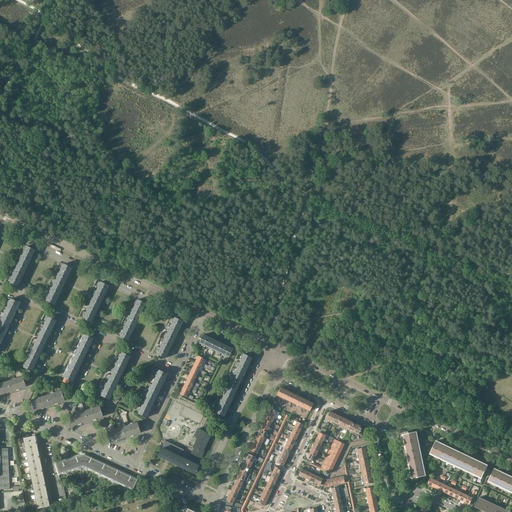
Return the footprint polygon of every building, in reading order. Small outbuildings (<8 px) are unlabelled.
[(35,251),(26,246),(26,247),(26,248),(25,247),(24,248),(25,249),(23,254),(31,258),(34,251),(35,251)] [(22,257),(17,266),(16,265),(16,266),(17,266),(16,268),(24,272),(31,258),(23,254),(22,256),(21,255),(21,256),(22,257)] [(72,268),(63,264),(63,265),(63,266),(62,265),(61,266),(62,267),(60,272),(68,276),(71,269),(72,269),(72,268)] [(16,268),(15,270),(14,270),(14,271),(15,271),(10,280),(9,280),(10,281),(9,283),(17,287),(24,272),(16,268)] [(61,290),(65,282),(68,276),(60,272),(59,274),(58,273),(58,274),(59,275),(54,283),(53,283),(53,284),(54,284),(53,286),(61,290)] [(99,284),(97,290),(105,294),(108,286),(109,287),(109,286),(100,282),(100,283),(100,284),(99,283),(98,284),(99,284)] [(53,286),(52,288),(51,288),(51,289),(52,289),(47,298),(46,297),(46,298),(47,299),(46,301),(54,305),(61,290),(53,286)] [(98,308),(103,297),(105,294),(97,290),(96,292),(95,291),(95,292),(96,292),(91,301),(90,301),(90,302),(91,302),(90,304),(98,308)] [(19,303),(11,299),(10,301),(9,301),(8,301),(9,302),(5,311),(4,310),(4,311),(5,312),(4,314),(12,318),(19,303)] [(142,311),(146,304),(137,300),(137,301),(136,301),(135,302),(136,302),(134,308),(142,311)] [(91,322),(98,308),(90,304),(89,306),(88,306),(89,307),(84,316),(83,315),(83,316),(84,317),(83,318),(83,319),(91,323),(91,322)] [(134,308),(133,310),(132,309),(132,310),(133,310),(128,319),(127,319),(127,320),(128,320),(127,322),(135,326),(142,311),(134,308)] [(12,318),(4,314),(3,316),(2,315),(2,316),(3,316),(0,321),(0,329),(5,332),(12,318)] [(56,321),(48,317),(47,319),(46,318),(45,319),(46,320),(42,329),(41,328),(41,329),(42,329),(41,331),(49,335),(56,321)] [(179,329),(182,322),(183,322),(174,318),(174,319),(173,319),(172,320),(173,320),(171,325),(179,329)] [(127,322),(126,324),(125,324),(126,325),(121,334),(120,333),(120,334),(121,335),(120,336),(120,337),(128,341),(128,340),(135,326),(127,322)] [(164,340),(172,344),(179,329),(171,325),(170,327),(169,327),(169,328),(170,328),(165,337),(164,337),(165,338),(164,340)] [(40,334),(37,339),(35,343),(34,342),(34,343),(35,344),(34,346),(42,350),(49,335),(41,331),(40,333),(39,333),(39,334),(40,334)] [(79,347),(78,349),(86,353),(93,339),(93,338),(85,334),(84,335),(85,335),(84,337),(83,336),(82,337),(83,337),(79,346),(78,346),(78,347),(79,347)] [(203,335),(199,343),(200,344),(200,343),(201,344),(201,345),(202,346),(202,345),(211,349),(211,350),(212,349),(214,350),(218,342),(204,335),(203,335)] [(164,340),(163,342),(162,341),(162,342),(163,343),(158,352),(157,351),(157,352),(158,352),(157,354),(165,358),(172,344),(164,340)] [(218,342),(214,350),(216,351),(215,352),(216,353),(217,352),(226,356),(225,357),(226,357),(227,356),(228,357),(233,349),(232,349),(218,342)] [(27,360),(35,364),(42,350),(34,346),(33,348),(32,347),(32,348),(33,348),(28,357),(27,357),(27,358),(28,358),(27,360)] [(72,362),(71,364),(79,368),(86,353),(78,349),(77,351),(76,351),(77,352),(72,361),(71,360),(71,361),(72,362)] [(130,356),(122,352),(122,353),(121,355),(120,354),(119,355),(120,355),(116,364),(115,364),(115,365),(116,365),(115,367),(123,371),(130,357),(130,356)] [(243,354),(236,369),(244,373),(247,367),(248,364),(251,359),(252,358),(248,356),(246,356),(243,354)] [(198,357),(195,363),(201,365),(204,359),(204,360),(204,359),(200,357),(198,356),(198,357)] [(32,371),(35,364),(27,360),(24,366),(23,365),(23,366),(24,366),(23,367),(23,368),(32,372),(32,371)] [(195,363),(192,369),(198,372),(201,365),(195,363)] [(64,378),(69,381),(72,382),(79,368),(71,364),(70,365),(69,365),(69,366),(70,366),(65,375),(64,375),(64,376),(65,376),(64,378)] [(123,371),(115,367),(114,369),(113,368),(113,369),(114,370),(109,379),(108,378),(108,379),(109,379),(108,381),(116,385),(123,371)] [(192,369),(189,375),(195,378),(198,372),(192,369)] [(236,369),(229,383),(237,387),(240,381),(242,379),(244,373),(236,369)] [(160,389),(167,374),(159,370),(158,370),(159,370),(158,372),(157,372),(156,373),(157,373),(153,382),(152,382),(153,383),(152,385),(160,389)] [(189,375),(186,381),(192,384),(195,378),(189,375)] [(10,391),(16,390),(20,388),(26,386),(25,386),(23,377),(15,379),(14,379),(14,380),(7,382),(10,391)] [(107,384),(105,389),(102,393),(101,393),(101,394),(102,394),(101,396),(109,400),(116,385),(108,381),(107,383),(106,383),(106,384),(107,384)] [(186,381),(183,388),(189,390),(192,384),(186,381)] [(0,394),(1,394),(10,391),(7,382),(1,384),(0,383),(0,394)] [(229,383),(222,398),(230,402),(233,396),(235,393),(237,387),(229,383)] [(151,387),(148,392),(146,396),(145,396),(145,397),(146,397),(145,400),(153,403),(160,389),(152,385),(151,387),(150,386),(150,387),(151,387)] [(180,394),(186,397),(186,396),(189,390),(183,388),(181,394),(180,394)] [(280,388),(277,395),(287,400),(291,393),(287,391),(285,390),(280,388)] [(49,405),(55,404),(59,402),(64,400),(61,392),(62,391),(61,391),(54,393),(54,392),(53,393),(53,394),(46,396),(49,405)] [(291,393),(287,400),(298,406),(302,398),(298,397),(298,396),(295,395),(291,393)] [(34,410),(40,409),(49,405),(46,396),(39,398),(39,397),(38,398),(38,399),(31,401),(34,410)] [(222,398),(215,412),(223,417),(226,410),(227,408),(230,402),(222,398)] [(302,398),(298,406),(309,411),(313,404),(309,402),(308,402),(309,401),(306,400),(302,398)] [(144,402),(141,406),(139,411),(138,411),(139,412),(138,414),(138,413),(138,414),(146,418),(146,417),(153,403),(145,400),(144,401),(143,401),(144,402)] [(176,403),(168,419),(176,423),(178,421),(183,423),(190,410),(176,403)] [(87,421),(93,419),(97,418),(102,416),(99,407),(100,407),(99,407),(92,409),(92,408),(91,408),(91,409),(84,411),(87,421)] [(270,409),(268,414),(274,417),(277,418),(279,413),(276,412),(270,409)] [(72,426),(78,424),(87,421),(84,411),(77,414),(77,413),(76,413),(76,414),(69,416),(69,417),(72,425),(72,426)] [(329,412),(325,419),(336,424),(340,417),(336,415),(336,414),(334,413),(333,414),(333,413),(329,412)] [(268,414),(265,419),(271,422),(274,417),(268,414)] [(340,417),(336,424),(347,430),(351,422),(347,420),(346,420),(347,420),(344,418),(344,419),(340,417)] [(265,419),(263,424),(269,427),(271,422),(265,419)] [(351,422),(347,430),(358,435),(362,427),(357,425),(355,424),(351,422)] [(125,437),(130,436),(134,434),(140,432),(137,423),(130,426),(130,424),(128,425),(129,426),(122,428),(125,437)] [(263,424),(260,429),(267,432),(268,429),(270,430),(271,429),(269,427),(263,424)] [(294,427),(292,432),(298,435),(300,430),(294,427)] [(110,442),(116,440),(125,437),(122,428),(115,430),(115,429),(114,430),(114,431),(107,433),(110,442)] [(162,449),(158,456),(165,459),(166,459),(169,460),(169,461),(187,470),(190,471),(194,473),(195,474),(195,472),(196,472),(197,471),(196,470),(198,466),(195,465),(197,461),(199,462),(200,460),(204,452),(203,452),(210,437),(210,436),(211,435),(201,431),(198,430),(197,429),(194,436),(197,438),(193,448),(194,448),(193,450),(190,457),(191,458),(190,462),(179,457),(180,455),(181,456),(182,454),(184,450),(165,441),(163,445),(162,446),(163,447),(162,448),(162,449)] [(260,429),(258,435),(266,439),(269,433),(267,432),(260,429)] [(288,434),(287,436),(295,440),(298,435),(292,432),(290,435),(288,434)] [(409,433),(403,435),(412,475),(412,479),(418,478),(426,476),(433,462),(458,474),(483,485),(483,486),(482,488),(486,490),(489,491),(491,492),(494,494),(496,495),(501,497),(503,498),(506,499),(510,501),(511,502),(511,476),(500,471),(495,469),(488,466),(483,463),(481,462),(480,462),(478,461),(476,460),(473,459),(473,458),(471,457),(468,456),(466,455),(464,454),(463,454),(461,453),(459,452),(458,451),(456,450),(454,449),(451,448),(449,447),(447,446),(446,446),(444,445),(442,444),(441,443),(436,441),(417,432),(409,433)] [(258,435),(255,440),(262,443),(264,444),(266,439),(258,435)] [(286,435),(285,438),(288,439),(287,442),(293,445),(295,440),(287,436),(286,435)] [(35,436),(25,438),(23,438),(37,509),(50,507),(43,472),(41,464),(40,458),(38,450),(37,444),(35,437),(35,436)] [(317,438),(314,443),(320,446),(323,447),(324,445),(321,444),(323,441),(317,438)] [(255,440),(253,445),(259,448),(260,446),(262,443),(255,440)] [(334,440),(331,446),(340,450),(343,444),(334,440)] [(287,442),(284,447),(291,450),(293,445),(287,442)] [(314,443),(312,448),(318,451),(320,446),(314,443)] [(253,445),(250,450),(257,453),(258,451),(258,450),(260,451),(261,449),(259,448),(253,445)] [(282,446),(279,451),(282,453),(288,455),(291,450),(284,447),(282,446)] [(331,446),(329,452),(338,456),(340,450),(331,446)] [(365,447),(356,449),(359,461),(367,459),(366,455),(367,455),(366,452),(365,447)] [(8,449),(0,449),(0,448),(0,489),(10,489),(8,449)] [(312,448),(309,453),(315,456),(318,451),(312,448)] [(137,480),(138,478),(81,452),(81,453),(84,455),(83,466),(133,490),(137,480)] [(327,455),(326,457),(335,462),(338,456),(329,452),(327,455)] [(58,474),(59,474),(83,466),(84,455),(81,453),(80,454),(55,462),(55,464),(58,474)] [(278,454),(277,457),(279,458),(286,461),(288,455),(282,453),(280,456),(278,454)] [(309,453),(307,459),(313,462),(315,456),(309,453)] [(249,454),(246,459),(252,462),(254,463),(256,461),(256,460),(256,458),(249,454)] [(324,461),(323,463),(332,468),(335,462),(326,457),(324,461)] [(279,458),(277,463),(283,466),(286,461),(279,458)] [(246,459),(244,464),(250,467),(252,462),(246,459)] [(367,459),(359,461),(361,473),(370,471),(369,467),(369,464),(368,464),(367,459)] [(321,467),(320,469),(321,469),(329,473),(332,468),(323,463),(321,467)] [(244,464),(241,469),(248,472),(250,467),(244,464)] [(302,469),(299,475),(304,478),(307,471),(307,470),(302,468),(302,469)] [(241,469),(239,475),(245,478),(247,479),(248,479),(250,474),(249,473),(248,472),(241,469)] [(307,471),(304,478),(309,480),(312,474),(307,471)] [(370,471),(361,473),(364,485),(372,483),(371,478),(372,478),(371,476),(370,471)] [(270,477),(276,480),(279,475),(273,472),(271,475),(270,477)] [(312,474),(309,480),(314,483),(317,476),(312,474)] [(239,475),(236,480),(243,483),(244,480),(247,482),(248,479),(247,479),(245,478),(239,475)] [(268,476),(267,478),(269,479),(268,482),(274,485),(276,480),(270,477),(268,476)] [(317,476),(314,483),(319,485),(323,479),(317,476)] [(430,478),(427,484),(433,487),(436,480),(430,478)] [(236,480),(234,485),(240,488),(241,485),(243,483),(236,480)] [(436,480),(433,487),(438,489),(441,483),(439,482),(436,480)] [(268,482),(265,488),(271,491),(272,489),(274,485),(268,482)] [(441,483),(438,489),(443,492),(446,486),(441,483)] [(63,484),(61,485),(65,504),(98,497),(98,494),(66,501),(63,484)] [(234,485),(231,490),(238,493),(240,488),(234,485)] [(446,486),(443,492),(449,494),(452,488),(446,486)] [(373,487),(365,489),(367,500),(375,499),(375,494),(374,491),(374,492),(373,487)] [(265,488),(263,493),(269,496),(271,491),(265,488)] [(452,488),(449,494),(454,497),(457,491),(457,490),(454,489),(452,488)] [(231,490),(229,495),(235,498),(238,493),(231,490)] [(457,491),(454,497),(459,499),(462,493),(457,491)] [(468,496),(465,502),(470,504),(473,498),(476,492),(473,491),(470,497),(468,496)] [(462,493),(459,499),(465,502),(468,496),(467,495),(464,494),(462,493)] [(227,501),(226,505),(232,506),(233,504),(235,498),(229,495),(227,500),(226,501),(227,501)] [(258,496),(257,499),(259,500),(258,503),(258,504),(264,506),(267,501),(260,498),(258,496)] [(480,497),(475,507),(478,508),(477,508),(478,508),(480,509),(480,510),(485,500),(480,497)] [(375,499),(367,500),(369,511),(370,511),(378,511),(377,506),(377,503),(376,503),(375,499)] [(485,500),(480,510),(480,509),(482,510),(482,511),(483,511),(483,510),(485,511),(490,502),(485,500)] [(490,502),(485,511),(486,511),(490,511),(494,504),(490,502)]
